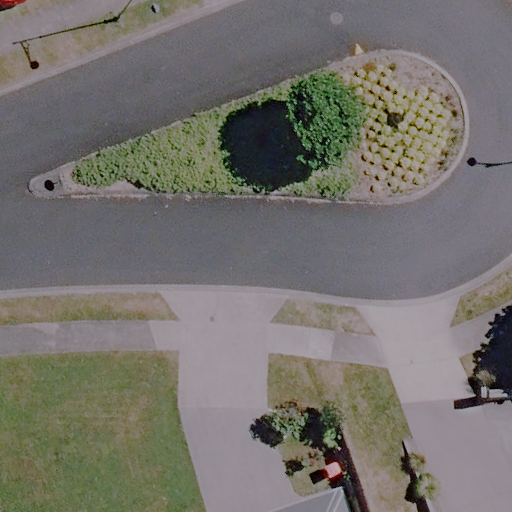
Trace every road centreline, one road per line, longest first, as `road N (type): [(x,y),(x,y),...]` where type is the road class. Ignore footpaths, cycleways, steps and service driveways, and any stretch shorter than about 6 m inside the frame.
road 1 (residential): [(0,150),(20,136),(445,1),(511,77)]
road 2 (residential): [(511,186),(482,234),(407,250),(0,238)]
